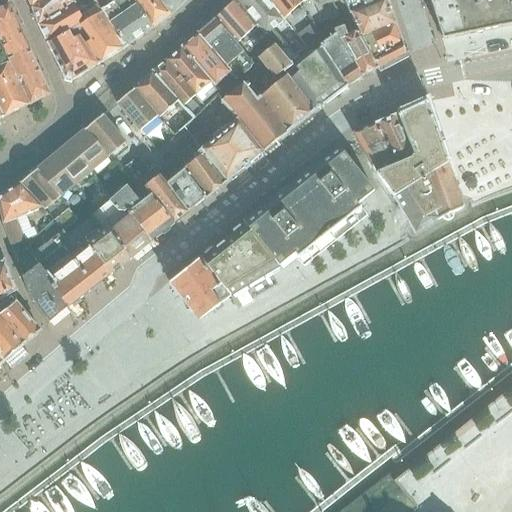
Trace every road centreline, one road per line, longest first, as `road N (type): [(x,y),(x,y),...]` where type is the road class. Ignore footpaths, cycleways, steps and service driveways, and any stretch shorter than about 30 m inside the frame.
road 1 (residential): [(60,354),(137,297),(152,265),(333,125)]
road 2 (unknown): [(137,297),(184,357),(404,235)]
road 3 (residential): [(333,125),(402,85),(511,59)]
road 4 (residential): [(205,0),(102,100),(71,118)]
road 5 (residential): [(60,354),(24,297),(0,230)]
road 6 (residential): [(18,0),(71,118)]
